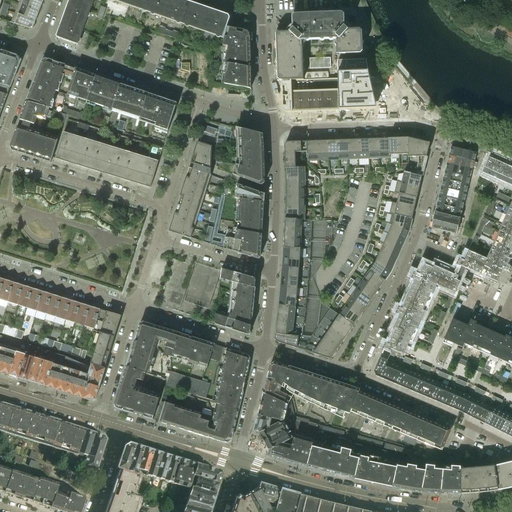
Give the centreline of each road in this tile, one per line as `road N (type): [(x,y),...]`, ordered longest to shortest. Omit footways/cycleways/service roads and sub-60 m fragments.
road 1 (residential): [(440,128),(415,239),(354,376)]
road 2 (residential): [(0,156),(165,207)]
road 3 (residential): [(511,447),(354,376)]
road 4 (residential): [(273,125),(395,119),(440,128)]
road 5 (tertiary): [(448,511),(295,480)]
road 6 (residential): [(273,125),(272,273)]
road 7 (residential): [(134,307),(0,263)]
road 8 (residential): [(263,349),(134,307)]
road 9 (residential): [(36,45),(150,82)]
